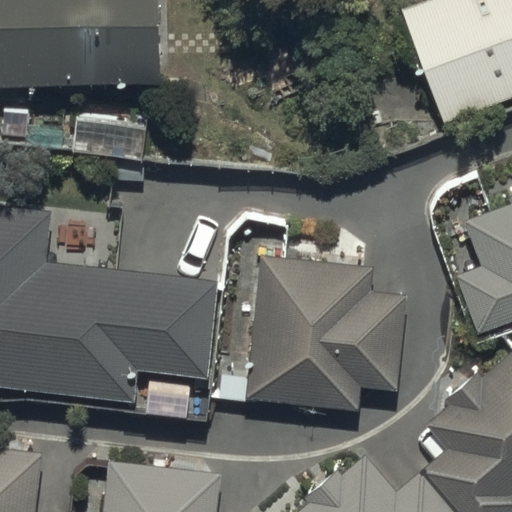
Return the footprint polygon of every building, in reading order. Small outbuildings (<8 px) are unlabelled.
[(160,0),(0,0),(0,68),(161,66),(160,0)] [(511,0),(406,0),(443,107),(511,83),(511,0)] [(511,187),(511,191),(464,208),(480,254),(457,262),(476,323),(511,309),(511,182),(511,183),(511,187)] [(53,200),(0,194),(0,369),(133,381),(135,358),(211,363),(218,267),(49,250),(53,200)] [(374,254),(261,244),(248,386),(359,396),(361,375),(393,378),(402,283),(371,280),(374,254)] [(420,459),(468,511),(504,511),(511,506),(511,344),(485,365),(479,358),(446,384),(452,392),(430,410),(450,436),(420,459)] [(42,444),(0,438),(0,511),(68,511),(69,507),(37,504),(42,444)] [(468,511),(420,459),(398,477),(367,439),(346,456),(344,454),(308,483),(312,489),(283,511),(468,511)] [(216,511),(222,462),(109,448),(102,511),(216,511)]
